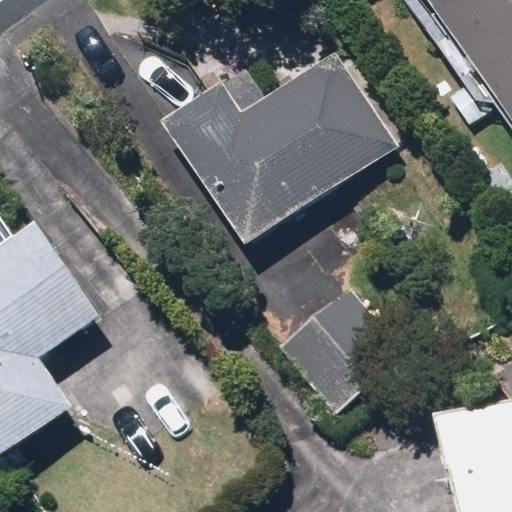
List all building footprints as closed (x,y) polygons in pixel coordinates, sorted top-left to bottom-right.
[(511,0),(451,0),(488,47),(472,60),(495,90),(511,76),(511,0)] [(241,83),(185,125),(280,248),(414,145),(352,64),(329,82),(323,74),(267,117),(241,83)] [(65,220),(0,261),(0,436),(23,473),(107,419),(70,360),(130,321),(65,220)] [(365,289),(290,350),(350,422),(424,361),(365,289)] [(511,511),(511,408),(438,433),(453,479),(482,470),(495,511),(511,511)]
